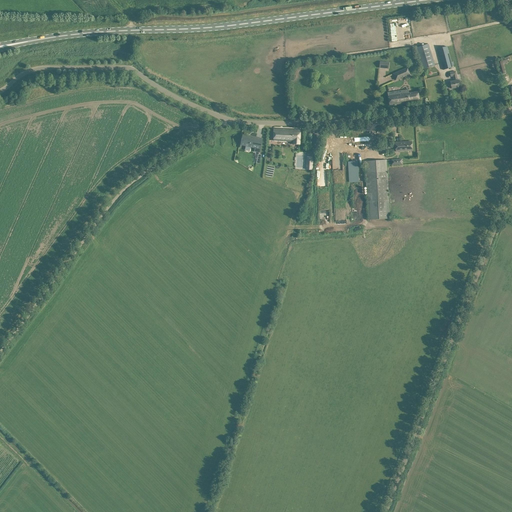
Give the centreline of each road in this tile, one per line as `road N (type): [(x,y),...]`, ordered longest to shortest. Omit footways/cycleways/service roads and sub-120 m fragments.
road 1 (primary): [(427,0),(16,43)]
road 2 (unclassified): [(385,511),(511,182)]
road 3 (unclassified): [(0,352),(128,184),(226,119)]
road 4 (unclassified): [(226,119),(511,110)]
road 5 (unclassified): [(226,119),(126,66),(31,70),(0,91)]
